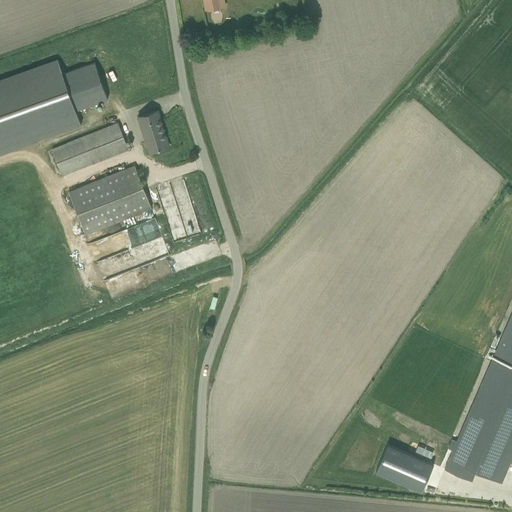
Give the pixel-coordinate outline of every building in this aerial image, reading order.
[(202,0),(204,9),(224,5),(222,0),(202,0)] [(57,57),(0,77),(0,153),(81,123),(76,110),(108,99),(94,62),(63,72),(57,57)] [(106,66),(101,70),(107,77),(112,73),(106,66)] [(147,153),(169,146),(158,107),(136,113),(147,153)] [(119,126),(51,152),(72,205),(81,201),(90,222),(81,225),(86,238),(153,212),(119,126)] [(165,206),(175,240),(189,236),(179,201),(165,206)] [(96,278),(165,252),(158,235),(89,261),(96,278)] [(509,468),(511,459),(511,294),(493,349),(498,351),(496,355),(505,358),(503,363),(484,356),(476,379),(479,380),(477,385),(481,386),(479,394),(467,389),(439,467),(467,477),(470,469),(497,479),(502,465),(509,468)]
